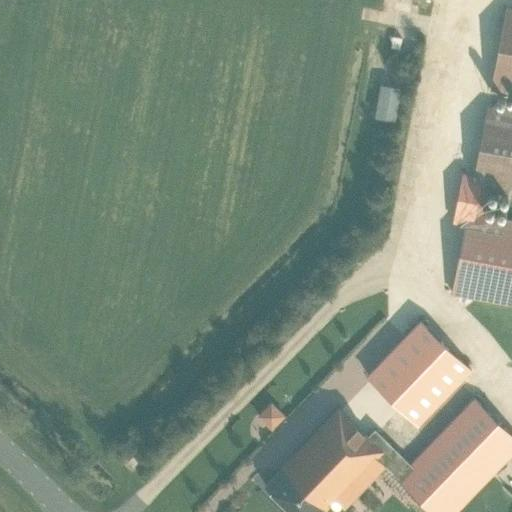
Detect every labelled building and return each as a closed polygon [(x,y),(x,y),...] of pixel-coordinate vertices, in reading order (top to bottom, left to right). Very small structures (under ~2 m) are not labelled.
[(511,8),(507,7),(492,88),(511,91),(511,8)] [(464,172),(463,172),(454,222),(465,224),(452,292),(511,303),(511,219),(480,214),(485,188),(511,193),(511,110),(488,106),(477,166),(465,164),(464,172)] [(472,369),(420,320),(367,375),(419,424),(472,369)] [(454,511),(511,452),(511,433),(474,397),(410,463),(375,428),(368,436),(339,407),(290,458),(292,462),(281,474),(278,471),(265,485),(292,511),(343,511),(339,508),(337,509),(331,503),(377,457),(433,511),(454,511)] [(267,404),(254,417),(269,432),(282,419),(267,404)]
